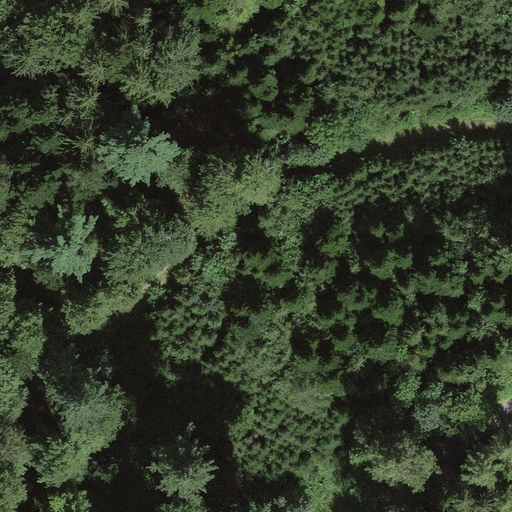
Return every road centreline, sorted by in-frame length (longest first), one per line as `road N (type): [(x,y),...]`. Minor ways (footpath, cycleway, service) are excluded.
road 1 (track): [(511,127),(467,123),(326,154),(233,209),(0,420)]
road 2 (residential): [(511,418),(478,431),(394,511)]
